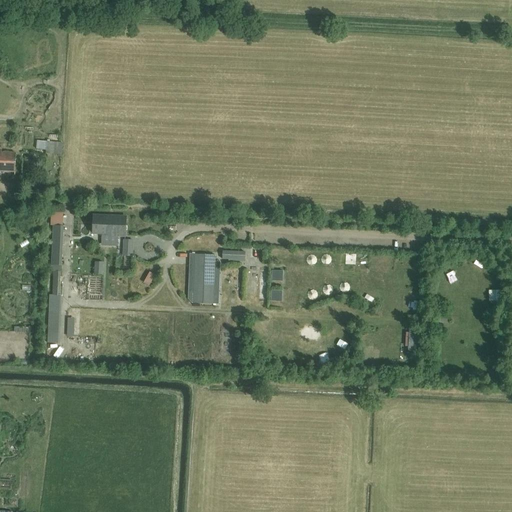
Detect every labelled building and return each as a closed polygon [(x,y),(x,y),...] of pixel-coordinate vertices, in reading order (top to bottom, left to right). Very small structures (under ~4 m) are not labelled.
[(45,154),(54,155),(61,155),(62,143),(55,142),(47,142),(45,154)] [(0,171),(15,172),(16,153),(5,153),(5,152),(0,151),(0,171)] [(104,216),(93,216),(93,233),(102,234),(102,235),(125,236),(126,217),(104,216)] [(76,221),(75,238),(90,238),(91,222),(76,221)] [(52,265),(62,266),(63,226),(53,226),(52,265)] [(245,252),(229,252),(228,260),(244,260),(245,252)] [(218,297),(213,297),(215,255),(194,255),(193,303),(213,304),(218,304),(218,297)] [(274,271),(274,282),(285,282),(284,271),(274,271)] [(273,302),(283,302),(283,293),(273,293),(273,302)] [(317,293),(309,296),(313,306),(321,304),(317,293)] [(421,296),(411,296),(411,308),(421,308),(421,296)] [(62,317),(63,329),(73,329),(72,316),(62,317)] [(268,326),(256,335),(260,341),(272,332),(268,326)] [(72,342),(72,351),(96,351),(96,342),(72,342)] [(343,349),(334,352),(337,358),(346,355),(343,349)] [(281,360),(287,362),(291,353),(286,350),(281,360)] [(303,367),(311,368),(311,354),(303,354),(303,367)]
